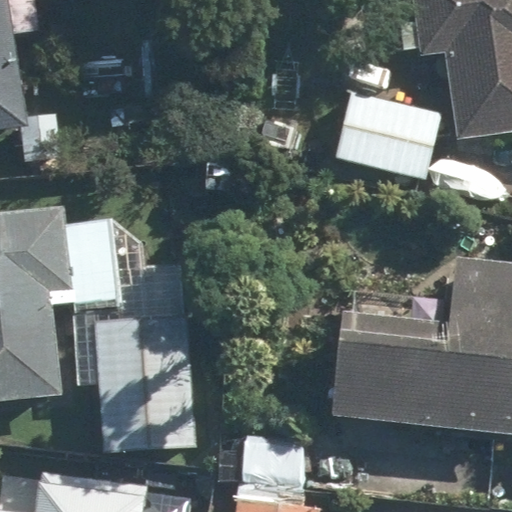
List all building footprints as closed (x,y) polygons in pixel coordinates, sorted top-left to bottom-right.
[(26,0),(0,0),(0,137),(13,136),(0,41),(0,40),(32,36),(26,0)] [(511,0),(403,0),(411,59),(433,56),(445,150),(511,141),(511,0)] [(431,119),(344,104),(333,167),(420,182),(431,119)] [(55,215),(0,220),(0,413),(47,409),(39,318),(60,316),(68,400),(93,397),(100,462),(189,454),(172,275),(104,281),(99,230),(56,234),(55,215)] [(501,445),(511,281),(444,277),(439,339),(329,332),(322,433),(501,445)] [(305,444),(238,437),(229,511),(307,511),(298,511),(305,444)] [(141,511),(143,504),(34,492),(32,511),(141,511)]
